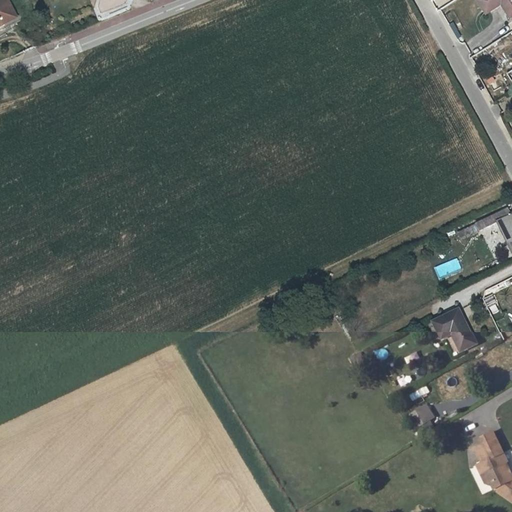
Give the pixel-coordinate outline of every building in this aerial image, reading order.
[(8,0),(0,0),(0,30),(5,28),(19,20),(15,12),(8,0)] [(92,0),(99,18),(129,6),(131,0),(92,0)] [(511,22),(511,21),(511,0),(483,0),(479,4),(487,16),(501,7),(511,22)] [(21,8),(15,12),(19,20),(5,28),(8,32),(27,21),(21,8)] [(511,223),(506,213),(475,228),(479,236),(497,228),(511,255),(511,223)] [(465,315),(441,327),(450,344),(459,339),(467,355),(481,348),(465,315)] [(426,409),(423,411),(431,422),(434,420),(426,409)] [(423,411),(409,419),(418,431),(431,422),(423,411)] [(490,434),(479,439),(481,445),(472,450),(479,465),(474,467),(479,478),(484,476),(490,488),(491,491),(494,490),(496,494),(511,505),(511,504),(511,481),(509,476),(508,477),(505,471),(506,471),(499,455),(500,455),(490,434)] [(490,488),(484,476),(479,478),(483,485),(490,488)]
